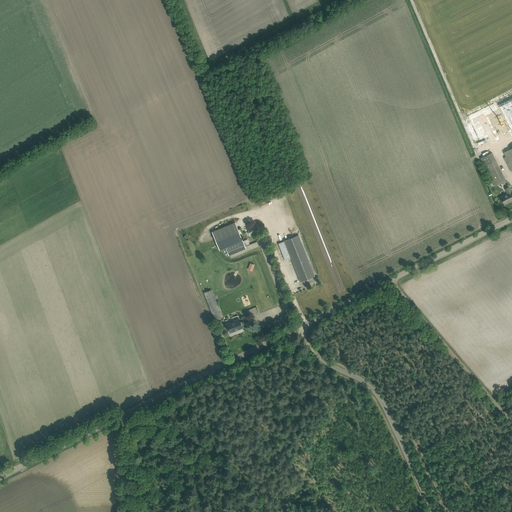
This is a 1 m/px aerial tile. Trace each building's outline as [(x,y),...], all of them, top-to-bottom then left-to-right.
[(500,144),(504,152),(505,151),(511,147),(511,97),(470,119),(481,139),(494,133),(500,144)] [(506,180),(492,152),(480,158),(494,186),(506,180)] [(511,199),(511,192),(509,186),(505,189),(507,193),(500,196),(504,204),(509,202),(509,201),(511,199)] [(282,204),(294,198),(293,196),(281,201),(282,204)] [(246,248),(243,241),(235,222),(212,232),(220,250),(226,248),(229,255),(246,248)] [(247,228),(250,235),(260,232),(257,224),(247,228)] [(183,243),(192,240),(190,235),(185,236),(186,239),(182,240),(183,243)] [(301,282),(315,276),(299,235),(284,241),(289,252),(290,255),(301,282)] [(284,241),(278,244),(285,260),(291,258),(289,255),(290,255),(289,252),(288,252),(284,241)] [(197,272),(198,274),(200,273),(199,271),(205,269),(202,259),(191,263),(195,273),(197,272)] [(204,293),(213,315),(220,312),(211,290),(204,293)] [(293,319),(291,315),(290,313),(273,321),(273,323),(276,328),(293,319)] [(243,328),(241,323),(239,319),(226,324),(230,333),(243,328)]
